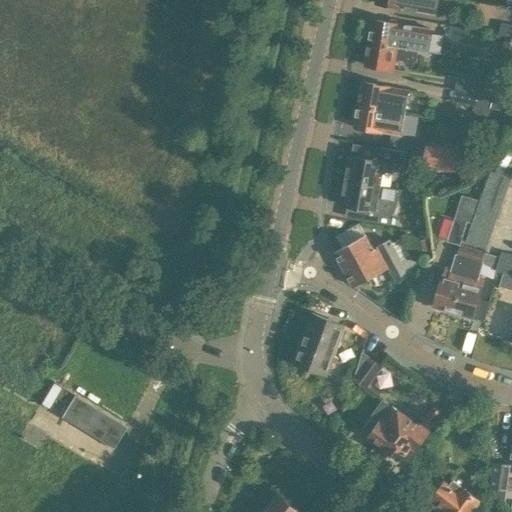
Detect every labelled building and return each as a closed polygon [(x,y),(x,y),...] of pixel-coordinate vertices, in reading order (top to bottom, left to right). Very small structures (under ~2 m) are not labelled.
[(376,0),(376,2),(436,13),(438,0),(376,0)] [(373,20),(369,43),(397,48),(418,52),(428,54),(433,30),(373,20)] [(499,34),(511,36),(511,24),(501,22),(499,34)] [(511,42),(503,40),(498,66),(511,69),(511,67),(511,42)] [(397,48),(369,43),(365,65),(393,70),(395,58),(416,61),(418,52),(397,48)] [(457,77),(455,90),(508,99),(511,81),(511,73),(499,70),(495,85),(472,79),(457,77)] [(362,82),(358,105),(404,113),(408,90),(362,82)] [(508,99),(455,90),(453,102),(466,104),(489,109),(504,112),(508,99)] [(404,113),(358,105),(354,127),(401,135),(404,113)] [(423,168),(453,173),(458,147),(427,142),(423,168)] [(350,155),(345,180),(381,186),(383,174),(393,175),(395,164),(403,165),(405,152),(380,148),(352,144),(350,155)] [(491,170),(487,181),(507,188),(511,178),(491,170)] [(381,186),(345,180),(341,205),(350,206),(348,218),(365,220),(389,225),(393,203),(381,201),(381,199),(379,199),(381,186)] [(487,183),(483,191),(504,199),(507,190),(507,188),(487,181),(487,183)] [(480,200),(480,201),(500,209),(503,202),(504,199),(483,191),(482,194),(480,200)] [(447,241),(460,246),(461,244),(467,222),(471,223),(472,222),(476,211),(480,201),(480,200),(461,195),(447,241)] [(480,201),(476,211),(497,219),(498,214),(500,209),(480,201)] [(476,211),(472,222),(493,229),(494,226),(497,219),(476,211)] [(469,230),(468,232),(490,239),(490,237),(493,229),(472,222),(471,223),(469,230)] [(468,232),(465,242),(486,249),(490,239),(468,232)] [(378,248),(374,250),(366,235),(335,252),(354,287),(389,268),(397,283),(419,271),(410,255),(401,260),(391,242),(389,241),(378,247),(378,248)] [(422,250),(431,253),(430,239),(420,240),(422,250)] [(435,306),(454,312),(474,248),(461,244),(460,246),(456,256),(454,255),(448,276),(445,275),(435,306)] [(474,248),(454,312),(473,318),(483,287),(482,287),(484,278),(479,277),(483,264),(497,267),(500,257),(485,252),(485,251),(474,248)] [(511,253),(502,251),(500,257),(497,267),(496,271),(507,274),(511,255),(511,253)] [(293,363),(327,375),(345,325),(311,313),(293,363)] [(365,338),(366,335),(368,332),(357,323),(351,333),(365,338)] [(363,353),(354,379),(367,388),(381,370),(378,368),(379,365),(363,353)] [(49,381),(38,401),(58,412),(69,391),(49,381)] [(442,418),(455,421),(463,392),(451,389),(442,418)] [(66,415),(113,443),(123,427),(76,399),(66,415)] [(372,435),(371,436),(387,448),(387,449),(401,460),(412,446),(416,449),(442,413),(430,404),(416,424),(392,406),(381,422),(381,423),(372,417),(363,429),(372,435)] [(495,463),(491,488),(507,491),(511,465),(495,463)] [(430,504),(440,511),(470,511),(480,500),(462,486),(462,487),(453,480),(449,485),(445,482),(433,498),(434,498),(430,504)] [(300,511),(278,493),(266,507),(266,506),(260,508),(257,511),(300,511)]
